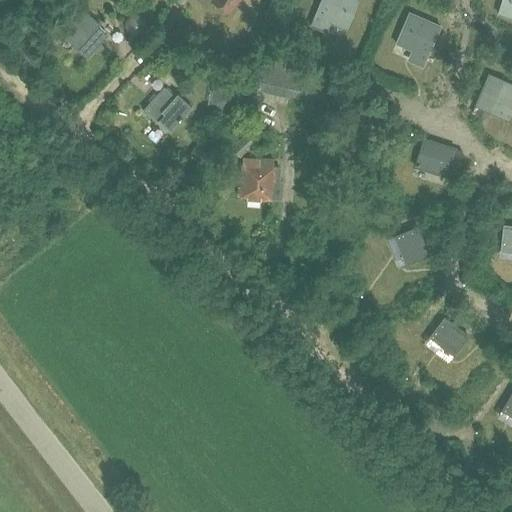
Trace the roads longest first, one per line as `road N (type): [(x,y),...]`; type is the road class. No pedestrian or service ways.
road 1 (track): [(477,511),(0,61)]
road 2 (track): [(74,126),(163,27),(162,0)]
road 3 (unclassified): [(0,386),(97,511)]
